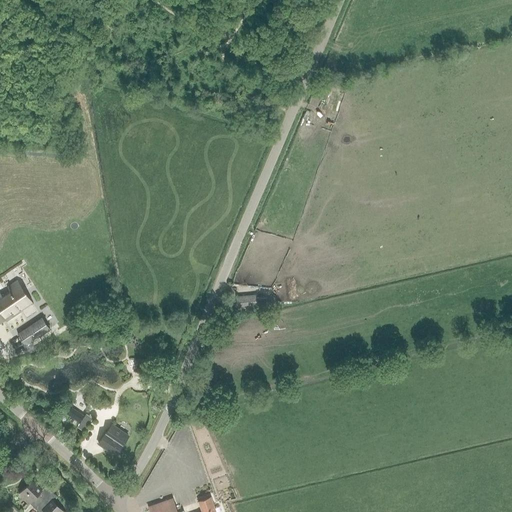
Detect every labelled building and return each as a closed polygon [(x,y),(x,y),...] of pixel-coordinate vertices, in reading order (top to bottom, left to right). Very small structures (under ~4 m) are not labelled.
[(7,321),(31,305),(15,281),(5,287),(8,291),(0,296),(0,319),(4,317),(7,321)] [(237,308),(258,306),(257,295),(236,297),(237,308)] [(25,346),(51,329),(43,317),(17,335),(25,346)] [(153,362),(136,359),(134,372),(151,374),(153,362)] [(73,406),(68,412),(80,421),(85,414),(73,406)] [(107,432),(107,431),(98,443),(115,455),(124,443),(123,442),(128,435),(112,425),(107,432)] [(57,475),(52,470),(48,474),(53,479),(57,475)] [(34,507),(51,490),(47,486),(42,491),(32,481),(19,494),(29,504),(30,503),(34,507)] [(51,490),(34,507),(39,511),(41,511),(43,510),(44,511),(64,511),(53,501),(57,496),(51,490)] [(216,511),(211,497),(199,501),(202,511),(200,511),(184,511),(179,511),(178,511),(173,498),(149,507),(150,511),(216,511)]
